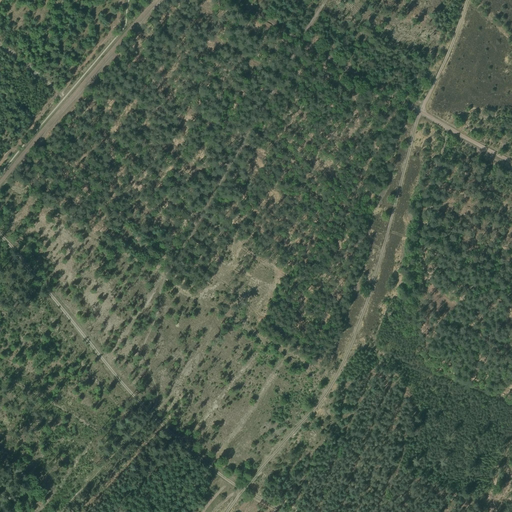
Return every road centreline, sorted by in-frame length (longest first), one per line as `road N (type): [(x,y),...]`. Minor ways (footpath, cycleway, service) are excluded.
road 1 (track): [(226,511),(328,390),(352,340),(422,110)]
road 2 (track): [(150,415),(156,394),(144,347),(163,281),(297,42)]
road 3 (track): [(297,42),(511,157)]
road 4 (track): [(0,185),(155,0)]
road 5 (track): [(58,511),(150,415)]
